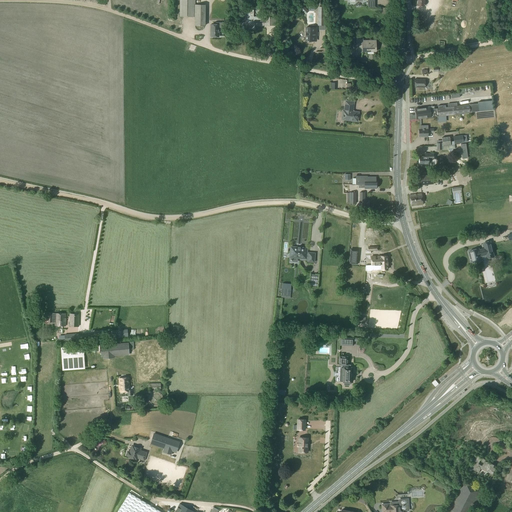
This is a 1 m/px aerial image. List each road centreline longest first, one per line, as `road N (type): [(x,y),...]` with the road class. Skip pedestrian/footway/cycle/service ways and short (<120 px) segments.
road 1 (track): [(383,223),(297,202),(143,217),(0,180)]
road 2 (track): [(399,86),(226,53),(89,4),(50,0)]
road 3 (primary): [(403,221),(396,174),(402,0)]
road 4 (track): [(253,511),(149,495),(72,448)]
road 5 (primary): [(306,511),(434,403)]
road 6 (primary): [(462,327),(427,283),(403,221)]
